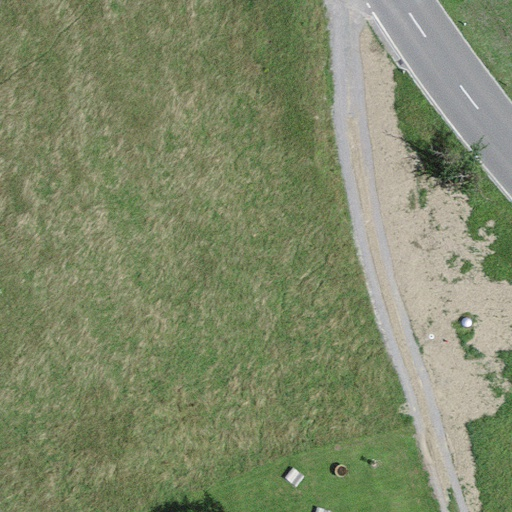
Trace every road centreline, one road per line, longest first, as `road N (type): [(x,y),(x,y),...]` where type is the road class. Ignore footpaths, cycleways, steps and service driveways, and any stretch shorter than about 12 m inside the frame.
road 1 (track): [(412,376),(367,213),(344,0)]
road 2 (secondary): [(511,151),(400,0)]
